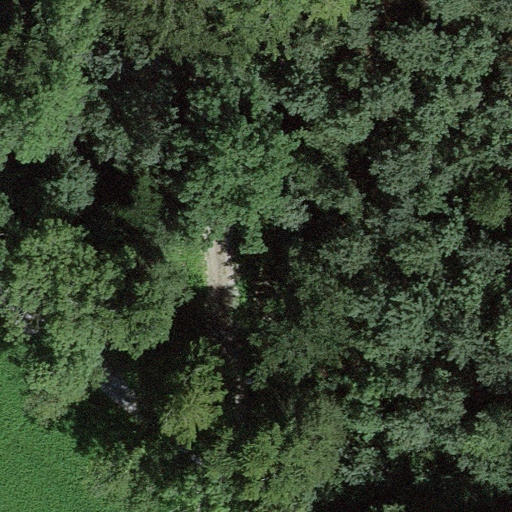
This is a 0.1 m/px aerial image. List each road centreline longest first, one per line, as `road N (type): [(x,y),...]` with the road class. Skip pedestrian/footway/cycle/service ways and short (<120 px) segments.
road 1 (track): [(197,452),(237,388),(195,0)]
road 2 (track): [(0,296),(264,511)]
